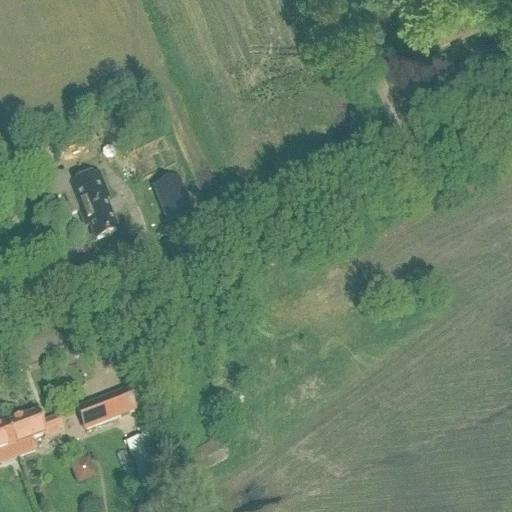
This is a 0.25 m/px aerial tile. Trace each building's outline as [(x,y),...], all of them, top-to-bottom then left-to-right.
[(477,25),(465,0),(439,0),(443,6),(428,12),(427,9),(419,13),(420,16),(419,16),(430,41),(460,28),(462,32),(477,25)] [(349,29),(357,46),(397,27),(389,11),(349,29)] [(269,142),(276,139),(286,164),(318,150),(303,114),(322,106),(309,74),(279,87),(286,106),(259,117),(269,142)] [(8,159),(16,179),(54,164),(45,144),(8,159)] [(108,204),(98,179),(70,190),(65,178),(36,190),(44,208),(64,200),(72,219),(79,216),(86,233),(90,231),(96,245),(117,237),(104,206),(108,204)] [(77,413),(85,434),(134,416),(126,395),(77,413)] [(38,416),(6,428),(18,461),(35,455),(31,444),(44,439),(46,444),(64,437),(58,421),(41,427),(38,416)] [(0,468),(18,461),(6,428),(0,430),(0,468)] [(146,440),(126,448),(140,485),(161,477),(146,440)] [(217,445),(182,462),(191,481),(226,463),(217,445)]
